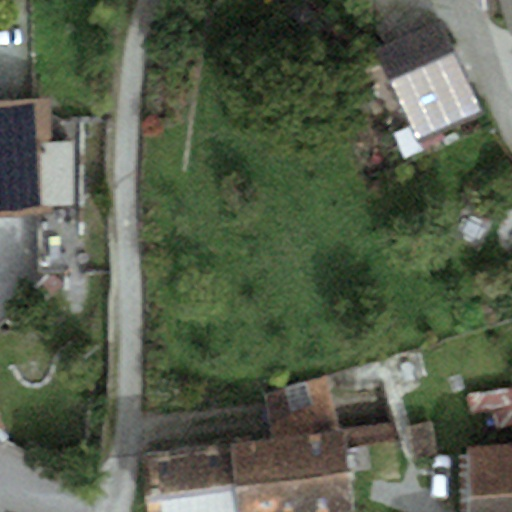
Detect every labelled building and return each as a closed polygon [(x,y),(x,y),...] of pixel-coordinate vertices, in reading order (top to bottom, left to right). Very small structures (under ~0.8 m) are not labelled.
[(440,21),(377,48),(415,134),(478,107),(440,21)] [(47,101),(0,101),(0,213),(50,213),(47,101)] [(325,376),(265,398),(267,425),(334,421),(325,376)] [(432,421),(407,425),(412,457),(437,453),(432,421)] [(343,430),(229,445),(236,511),(332,511),(351,510),(343,430)] [(236,511),(229,445),(142,457),(148,511),(236,511)] [(511,511),(511,445),(470,450),(469,511),(511,511)]
